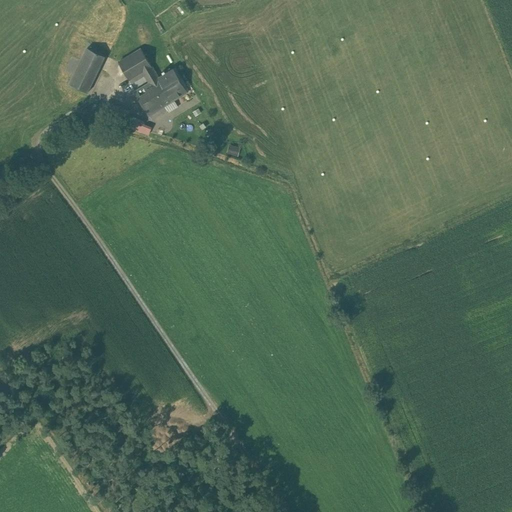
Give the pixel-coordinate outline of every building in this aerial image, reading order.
[(87,49),(82,61),(99,69),(105,57),(87,49)] [(141,49),(119,62),(129,79),(143,71),(150,83),(158,78),(141,49)] [(88,92),(99,69),(82,61),(71,84),(88,92)] [(150,83),(136,91),(150,115),(187,93),(187,92),(188,92),(174,69),(158,78),(150,83)] [(100,104),(96,113),(102,116),(106,106),(100,104)] [(145,122),(128,116),(124,125),(149,135),(151,128),(144,125),(145,122)] [(240,156),(242,146),(231,144),(228,153),(240,156)]
